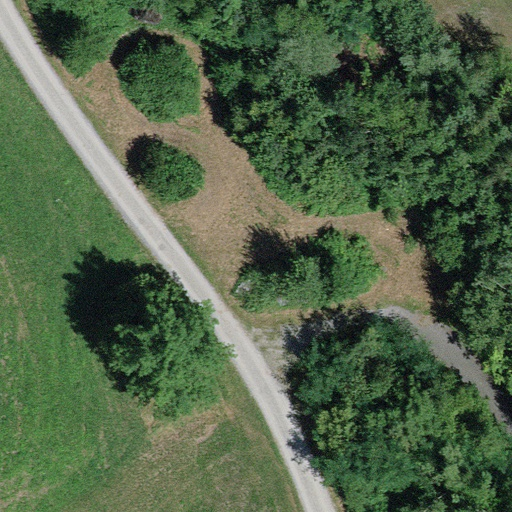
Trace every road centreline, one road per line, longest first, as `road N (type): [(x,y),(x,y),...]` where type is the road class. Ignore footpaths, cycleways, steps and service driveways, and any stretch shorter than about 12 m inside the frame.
road 1 (track): [(0,0),(30,63),(251,360),(312,511)]
road 2 (track): [(251,360),(309,331),(381,318),(437,348),(511,423)]
